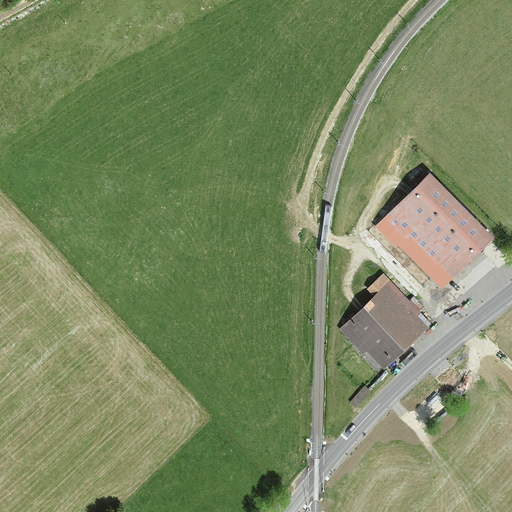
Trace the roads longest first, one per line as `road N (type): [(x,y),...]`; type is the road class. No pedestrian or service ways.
road 1 (tertiary): [(289,511),(382,394),(511,272)]
road 2 (track): [(457,319),(392,251),(337,241),(290,199)]
